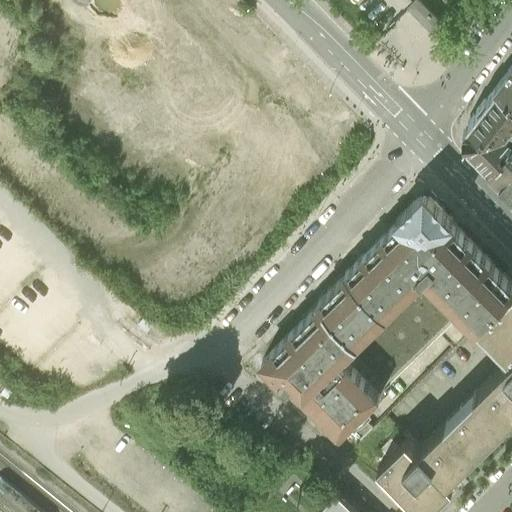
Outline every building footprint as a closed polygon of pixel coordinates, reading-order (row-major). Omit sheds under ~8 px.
[(495,87),(511,99),(511,64),(510,67),(495,87)] [(468,144),(488,165),(511,141),(511,99),(495,87),(488,96),(467,124),(467,134),(468,144)] [(511,141),(488,165),(511,186),(511,187),(511,141)] [(478,325),(511,291),(511,281),(502,272),(482,252),(459,228),(450,220),(452,218),(435,201),(434,202),(424,202),(416,202),(414,201),(404,211),(406,213),(387,231),(366,253),(345,273),(346,274),(318,302),(319,304),(262,361),(284,384),(287,381),(340,434),(359,415),(380,395),(342,357),(386,313),(385,312),(424,274),(476,326),(478,325)] [(511,291),(478,325),(497,344),(510,357),(417,449),(407,438),(378,467),(423,511),(425,511),(439,499),(453,485),(447,479),(511,414),(511,291)] [(370,458),(378,466),(396,447),(388,439),(370,458)] [(361,511),(338,489),(316,511),(361,511)]
